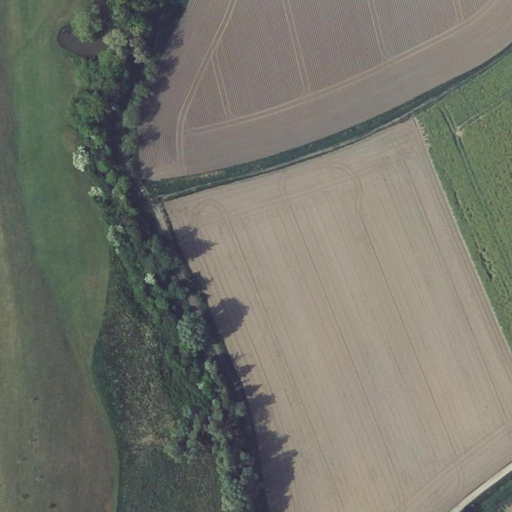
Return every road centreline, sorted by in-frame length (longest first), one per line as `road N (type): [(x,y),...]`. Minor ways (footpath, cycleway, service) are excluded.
road 1 (track): [(261,511),(254,433),(141,173),(130,129),(159,72),(180,0)]
road 2 (track): [(153,198),(407,112),(511,48)]
